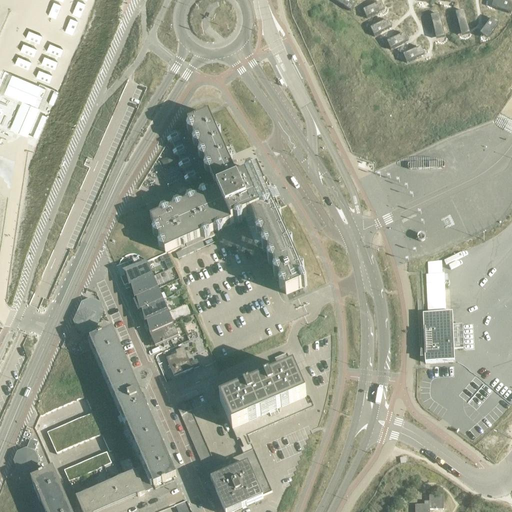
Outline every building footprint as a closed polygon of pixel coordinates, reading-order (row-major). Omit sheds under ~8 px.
[(28,0),(26,15),(52,18),(54,0),(28,0)] [(355,4),(348,0),(338,0),(337,3),(350,12),(355,4)] [(511,9),(511,4),(497,0),(495,9),(510,14),(511,9)] [(381,12),(378,4),(363,11),(366,19),(381,12)] [(464,11),(455,13),(460,33),(469,31),(464,11)] [(430,16),(435,37),(444,35),(439,14),(430,16)] [(491,18),(482,32),(489,37),(499,24),(491,18)] [(389,30),(385,22),(370,29),(374,37),(389,30)] [(405,43),(402,35),(387,42),(390,50),(405,43)] [(51,114),(71,65),(59,60),(48,88),(31,81),(41,56),(23,49),(5,96),(51,114)] [(421,57),(418,49),(403,55),(406,64),(421,57)] [(211,113),(209,114),(188,123),(189,126),(169,134),(167,139),(168,143),(173,144),(174,147),(172,152),(174,156),(179,158),(180,161),(178,165),(180,169),(185,171),(186,174),(184,179),(186,182),(190,184),(196,198),(195,199),(191,197),(187,199),(185,203),(182,205),(178,203),(174,204),(172,209),(169,210),(164,208),(161,210),(159,215),(150,219),(154,227),(152,232),(154,236),(159,238),(160,240),(158,245),(159,249),(164,251),(165,253),(174,249),(178,259),(204,247),(202,242),(214,236),(213,232),(214,232),(219,234),(222,232),(224,227),(233,223),(238,225),(242,224),(244,219),(244,218),(256,245),(263,242),(264,243),(262,248),(263,251),(268,253),(269,256),(267,261),(269,264),(274,266),(275,269),(273,274),(275,278),(279,280),(281,283),(279,287),(280,289),(283,288),(286,295),(307,286),(302,275),(304,270),(300,269),(291,249),(293,244),(288,242),(279,222),(281,218),(277,216),(270,201),(269,202),(264,191),(265,190),(257,172),(255,173),(251,171),(247,172),(245,177),(240,180),(233,164),(234,159),(230,157),(221,138),(223,132),(218,130),(211,113)] [(24,149),(36,152),(44,123),(35,120),(35,119),(26,117),(22,132),(33,135),(31,144),(26,142),(24,149)] [(449,150),(471,171),(487,155),(465,134),(449,150)] [(169,157),(163,160),(167,168),(173,165),(169,157)] [(171,183),(180,179),(176,170),(167,175),(171,183)] [(503,217),(487,179),(463,189),(479,227),(503,217)] [(511,231),(506,227),(497,237),(506,245),(511,237),(511,231)] [(486,247),(497,243),(495,238),(484,242),(486,247)] [(174,268),(168,253),(166,254),(159,257),(162,263),(164,262),(168,271),(174,268)] [(498,255),(479,274),(482,277),(501,258),(498,255)] [(441,263),(428,263),(428,275),(441,275),(441,263)] [(511,274),(502,264),(486,280),(510,303),(511,301),(511,274)] [(129,288),(153,278),(147,265),(132,272),(131,271),(130,272),(130,273),(124,275),(124,276),(129,288)] [(428,275),(426,276),(428,314),(433,314),(445,314),(443,275),(441,275),(428,275)] [(129,288),(135,300),(158,290),(153,278),(129,288)] [(470,300),(496,320),(510,303),(483,283),(470,300)] [(135,300),(140,312),(163,302),(158,290),(135,300)] [(94,315),(99,305),(91,301),(87,311),(79,315),(75,322),(78,330),(86,334),(94,330),(97,323),(94,315)] [(163,302),(140,312),(145,324),(168,314),(163,302)] [(455,362),(454,337),(452,313),(445,314),(433,314),(428,314),(423,315),(425,363),(455,362)] [(174,326),(168,314),(145,324),(150,336),(174,326)] [(179,337),(174,326),(150,336),(155,347),(179,337)] [(144,398),(142,399),(127,365),(112,331),(102,336),(102,335),(98,336),(99,337),(91,341),(122,412),(154,487),(162,483),(162,484),(166,483),(166,482),(173,479),(176,478),(144,404),(147,403),(144,398)] [(178,351),(179,354),(166,359),(174,377),(193,369),(183,348),(178,351)] [(183,402),(176,405),(184,424),(193,445),(209,482),(211,481),(224,511),(235,511),(263,500),(262,497),(272,492),(248,436),(314,407),(309,397),(306,398),(287,354),(275,359),(277,364),(216,391),(243,454),(216,466),(192,411),(188,413),(183,402)] [(200,368),(197,360),(191,363),(194,370),(200,368)] [(91,382),(81,387),(85,397),(95,393),(91,382)] [(479,423),(494,407),(470,384),(455,400),(479,423)] [(85,397),(81,387),(75,389),(80,399),(85,397)] [(75,389),(70,392),(74,402),(80,399),(75,389)] [(68,404),(74,402),(70,392),(64,394),(68,404)] [(88,403),(98,399),(95,393),(85,397),(88,403)] [(63,407),(68,404),(64,394),(59,397),(63,407)] [(59,397),(53,399),(57,409),(63,407),(59,397)] [(57,409),(53,399),(47,402),(52,412),(57,409)] [(88,403),(91,409),(101,405),(98,399),(88,403)] [(52,412),(47,402),(42,404),(46,414),(52,412)] [(46,414),(42,404),(36,407),(40,417),(46,414)] [(91,409),(92,413),(93,416),(103,412),(101,405),(91,409)] [(93,416),(97,424),(102,435),(102,436),(112,432),(103,412),(93,416)] [(91,427),(97,424),(93,416),(92,413),(87,416),(91,427)] [(81,418),(86,429),(91,427),(87,416),(81,418)] [(80,432),(86,429),(81,418),(75,421),(80,432)] [(80,432),(75,421),(70,423),(75,434),(80,432)] [(69,437),(75,434),(70,423),(64,426),(69,437)] [(96,437),(102,435),(97,424),(91,427),(96,437)] [(63,439),(69,437),(64,426),(59,428),(63,439)] [(90,440),(96,437),(91,427),(86,429),(90,440)] [(58,441),(63,439),(59,428),(53,431),(58,441)] [(85,442),(90,440),(86,429),(80,432),(85,442)] [(58,441),(53,431),(47,433),(52,444),(58,441)] [(79,445),(85,442),(80,432),(75,434),(79,445)] [(105,442),(115,438),(112,432),(102,436),(105,442)] [(75,434),(69,437),(73,447),(79,445),(75,434)] [(68,450),(73,447),(69,437),(63,439),(68,450)] [(107,447),(117,443),(115,438),(105,442),(107,447)] [(62,452),(68,450),(63,439),(58,441),(62,452)] [(34,470),(37,462),(34,454),(38,443),(30,440),(26,451),(18,454),(15,462),(18,470),(27,473),(34,470)] [(57,454),(62,452),(58,441),(52,444),(57,454)] [(119,449),(119,448),(117,443),(107,447),(109,452),(109,453),(119,449)] [(111,463),(107,453),(107,452),(97,457),(102,467),(111,463)] [(96,470),(102,467),(97,457),(92,459),(96,470)] [(91,472),(96,470),(92,459),(86,461),(91,472)] [(91,472),(86,461),(80,464),(85,475),(91,472)] [(85,475),(80,464),(75,466),(80,477),(85,475)] [(75,466),(69,469),(74,479),(80,477),(75,466)] [(74,479),(69,469),(64,471),(69,482),(74,479)] [(39,477),(31,480),(44,511),(70,511),(53,471),(43,475),(42,475),(39,476),(39,477)] [(145,494),(136,472),(76,498),(81,511),(94,511),(136,494),(137,497),(145,494)] [(145,472),(138,475),(145,493),(152,489),(145,472)] [(175,506),(187,501),(181,487),(165,494),(169,506),(174,504),(175,506)] [(164,508),(169,506),(165,494),(159,497),(164,508)] [(425,505),(415,505),(414,511),(429,511),(429,510),(443,510),(443,495),(429,495),(429,502),(429,505),(425,505)] [(158,511),(164,508),(159,497),(153,499),(158,511)] [(152,511),(155,511),(158,511),(153,499),(148,502),(152,511)] [(177,511),(184,511),(190,510),(187,501),(175,506),(177,511)] [(145,511),(152,511),(148,502),(142,504),(145,511)]
